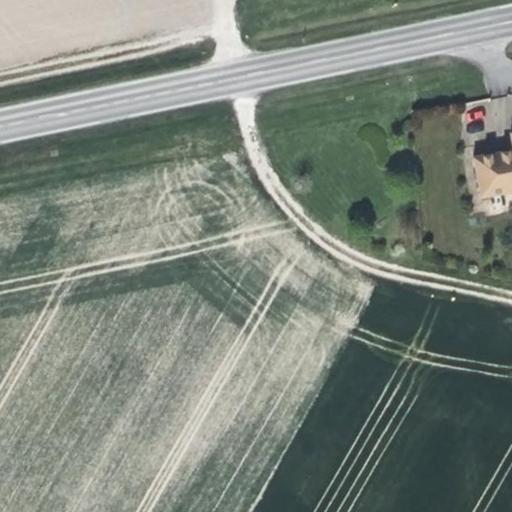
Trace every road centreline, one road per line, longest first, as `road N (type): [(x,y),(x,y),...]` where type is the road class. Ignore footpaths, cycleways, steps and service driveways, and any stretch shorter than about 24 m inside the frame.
road 1 (primary): [(0,124),(470,25)]
road 2 (track): [(511,293),(346,259),(269,198),(243,146),(212,0)]
road 3 (track): [(0,73),(361,0)]
